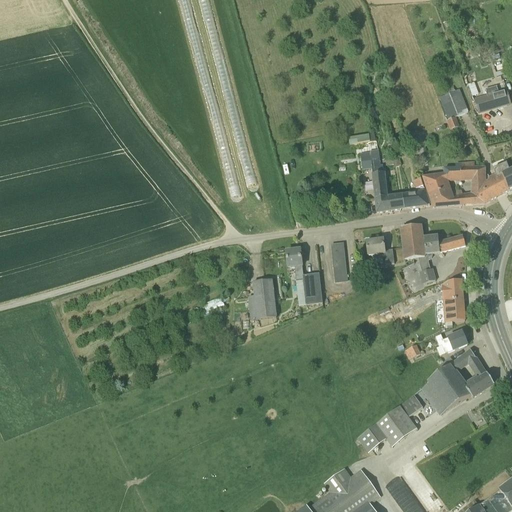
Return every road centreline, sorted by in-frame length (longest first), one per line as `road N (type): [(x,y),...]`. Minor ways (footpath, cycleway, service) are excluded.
road 1 (track): [(63,0),(140,116),(239,241)]
road 2 (residential): [(239,241),(452,212),(503,234)]
road 3 (unclassified): [(0,308),(239,241)]
road 4 (secondary): [(511,365),(490,284),(503,234)]
